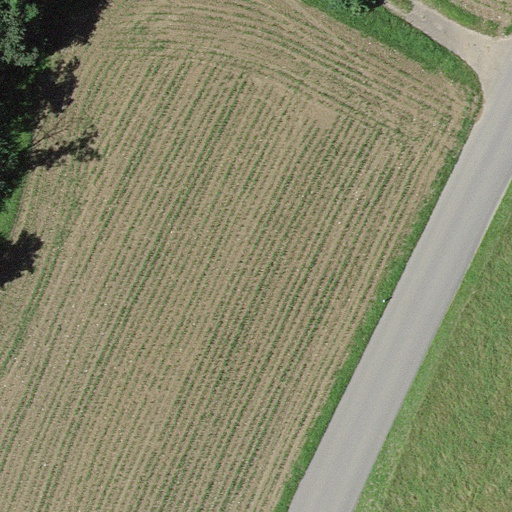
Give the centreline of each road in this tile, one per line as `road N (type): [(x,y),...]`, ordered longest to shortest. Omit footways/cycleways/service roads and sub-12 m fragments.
road 1 (tertiary): [(511,101),(318,511)]
road 2 (track): [(511,74),(394,0)]
